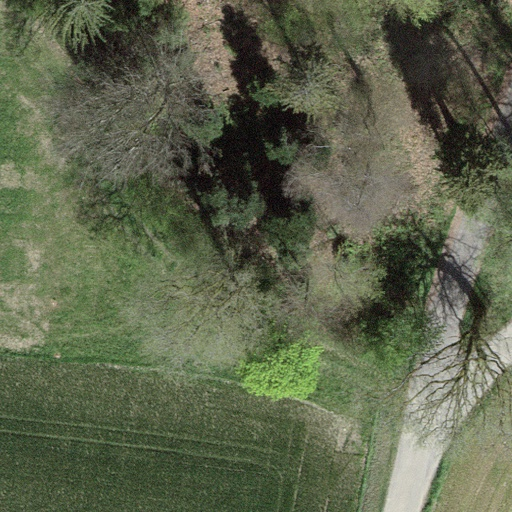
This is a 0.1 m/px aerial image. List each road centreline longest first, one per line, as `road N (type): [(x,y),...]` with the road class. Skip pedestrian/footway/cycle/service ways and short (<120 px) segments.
road 1 (track): [(511,136),(430,377),(511,326)]
road 2 (unclassified): [(430,377),(403,511)]
